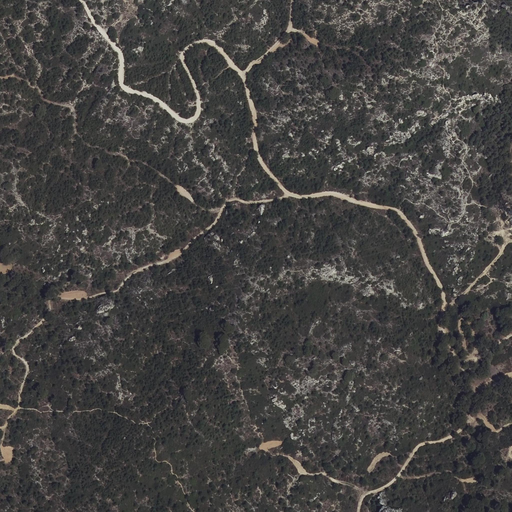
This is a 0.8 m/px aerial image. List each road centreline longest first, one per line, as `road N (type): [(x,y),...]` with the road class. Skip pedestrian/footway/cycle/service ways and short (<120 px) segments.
road 1 (track): [(511,335),(466,361),(445,324),(452,305),(428,248),(396,209),(329,192),(290,193),(256,151),(244,75),(209,41),(182,54),(199,106),(192,120),(128,91),(119,52),(80,0)]
road 2 (track): [(471,409),(465,427),(418,447),(393,482),(362,500),(360,511)]
